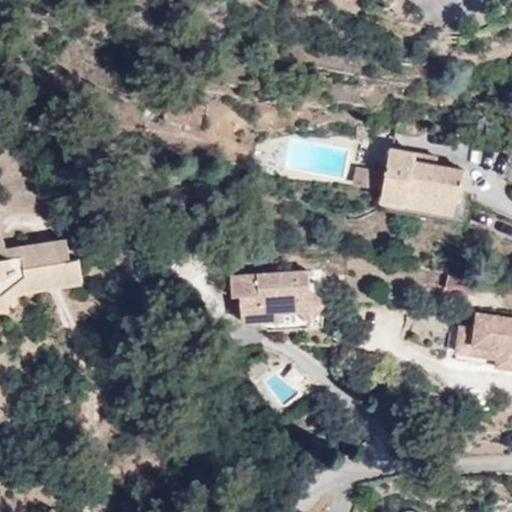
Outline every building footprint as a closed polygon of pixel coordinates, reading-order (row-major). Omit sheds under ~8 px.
[(186,118),(202,119),(203,103),(188,101),(187,105),(165,103),(163,121),(185,123),(186,118)] [(387,199),(411,202),(413,188),(461,196),(465,197),(470,170),(440,164),(442,156),(395,148),(387,199)] [(384,189),(387,170),(359,166),(356,185),(384,189)] [(461,196),(413,188),(411,202),(410,206),(458,214),(461,196)] [(0,271),(4,271),(8,292),(81,280),(78,256),(71,258),(67,239),(7,249),(0,231),(0,271)] [(309,267),(275,268),(276,276),(266,276),(266,269),(231,271),(231,291),(239,290),(240,317),(258,317),(259,321),(267,326),(295,324),(323,323),(322,299),(309,288),(309,267)] [(0,271),(0,290),(8,292),(4,271),(0,271)] [(475,296),(479,278),(449,271),(445,288),(475,296)] [(511,319),(474,314),(472,325),(468,350),(484,351),(485,346),(494,348),(494,353),(492,362),(511,364),(511,319)] [(468,350),(472,325),(456,323),(453,347),(468,350)] [(323,395),(318,387),(308,392),(314,401),(323,395)]
